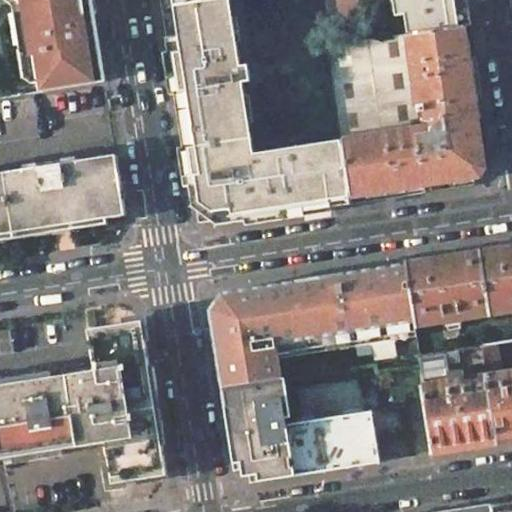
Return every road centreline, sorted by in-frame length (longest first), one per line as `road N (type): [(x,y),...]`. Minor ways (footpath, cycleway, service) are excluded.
road 1 (residential): [(511,209),(167,264)]
road 2 (residential): [(245,511),(511,470)]
road 3 (residential): [(167,264),(124,0)]
road 4 (residential): [(209,511),(167,264)]
road 5 (residential): [(167,264),(0,289)]
